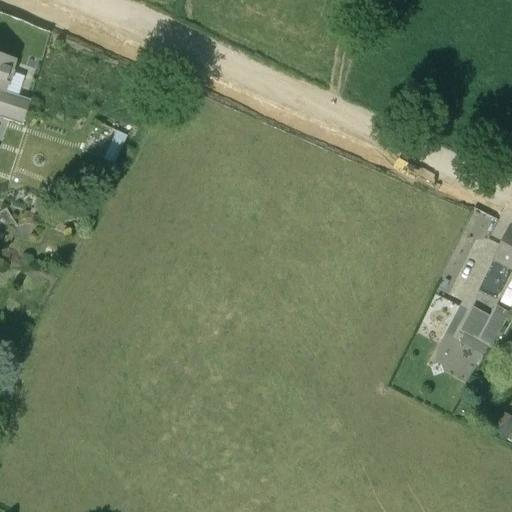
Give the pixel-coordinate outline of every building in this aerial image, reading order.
[(0,91),(2,92),(12,62),(0,58),(0,91)] [(0,91),(0,103),(24,112),(28,101),(2,92),(0,91)] [(24,112),(0,103),(0,118),(19,125),(24,112)] [(96,121),(85,151),(119,163),(129,132),(96,121)] [(511,226),(511,227),(485,281),(495,285),(499,287),(501,289),(511,267),(511,226)] [(510,315),(497,307),(480,338),(493,345),(510,315)]
